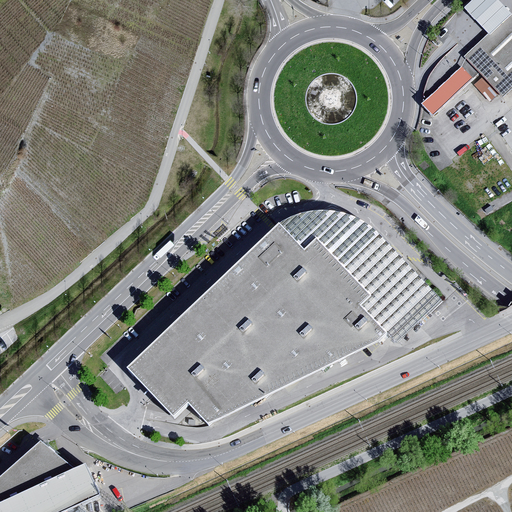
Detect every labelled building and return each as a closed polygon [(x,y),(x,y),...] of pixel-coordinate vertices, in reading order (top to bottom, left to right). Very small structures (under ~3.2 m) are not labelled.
[(476,0),(466,10),(488,33),(509,13),(496,0),(476,0)] [(463,58),(504,100),(511,91),(511,16),(509,13),(488,33),(463,58)] [(434,116),(475,78),(463,65),(422,103),(434,116)] [(291,219),(275,228),(122,373),(169,424),(183,409),(202,429),(383,341),(390,346),(440,303),(365,229),(334,215),(306,215),(291,219)] [(88,469),(78,473),(43,445),(0,483),(0,511),(75,511),(102,500),(88,469)]
